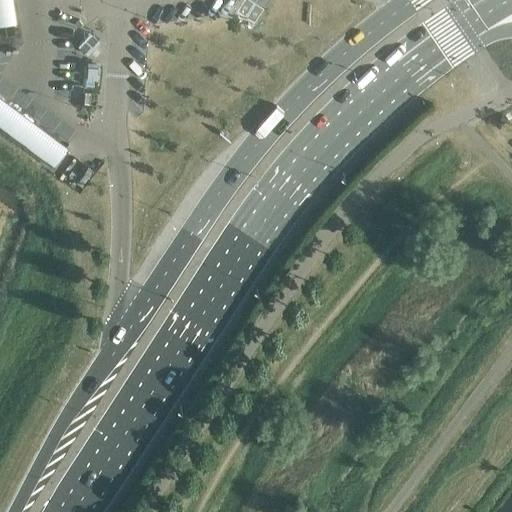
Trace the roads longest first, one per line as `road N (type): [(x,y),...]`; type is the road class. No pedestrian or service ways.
road 1 (secondary): [(71,511),(295,179),(437,46),(511,0)]
road 2 (secondary): [(415,0),(338,59),(244,159),(64,418),(14,511)]
